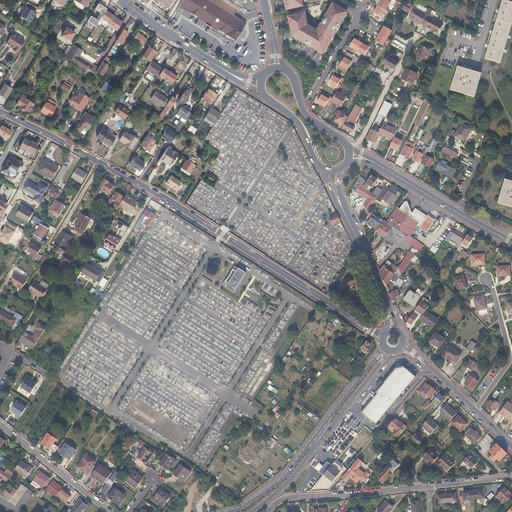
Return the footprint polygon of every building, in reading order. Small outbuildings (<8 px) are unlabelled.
[(173,0),(149,0),(168,11),(173,0)] [(205,21),(211,25),(209,29),(224,38),(233,44),(234,42),(235,40),(246,22),(233,15),(237,9),(223,0),(182,0),(180,5),(205,21)] [(223,0),(237,9),(240,11),(243,7),(244,6),(242,0),(223,0)] [(284,0),(287,10),(303,6),(302,0),(284,0)] [(381,0),(379,5),(386,9),(390,2),(393,4),(395,0),(381,0)] [(511,22),(511,2),(504,0),(502,0),(485,59),(500,63),(511,22)] [(25,7),(26,7),(20,18),(29,23),(31,20),(30,19),(32,16),(33,17),(36,13),(35,12),(37,8),(28,3),(25,7)] [(107,9),(98,4),(87,22),(95,27),(100,19),(105,11),(107,9)] [(293,37),(296,38),(296,39),(306,43),(305,44),(312,47),(323,53),(336,31),(335,31),(339,25),(340,25),(344,18),(343,17),(346,11),(333,4),(325,17),(326,18),(323,23),(322,23),(320,26),(321,27),(318,32),(308,26),(308,27),(306,26),(305,21),(307,20),(305,13),(289,17),(293,37)] [(386,9),(379,5),(374,13),(376,14),(381,17),(386,9)] [(424,15),(414,9),(409,17),(415,21),(415,22),(419,25),(420,23),(423,25),(428,17),(431,11),(428,9),(424,15)] [(114,16),(105,11),(100,19),(109,24),(114,16)] [(114,15),(114,16),(109,24),(108,26),(116,31),(122,22),(117,19),(118,17),(114,15)] [(442,25),(428,17),(422,27),(426,29),(427,27),(437,33),(442,25)] [(392,30),(384,26),(380,34),(387,38),(392,30)] [(75,32),(67,27),(62,35),(70,39),(75,32)] [(127,32),(123,29),(113,45),(116,47),(118,43),(120,44),(128,32),(127,32)] [(24,40),(12,33),(6,44),(9,46),(10,45),(13,47),(12,49),(12,50),(16,52),(17,52),(24,40)] [(136,35),(134,37),(132,41),(141,47),(147,40),(137,33),(136,35)] [(387,38),(380,34),(375,41),(383,45),(387,38)] [(362,43),(354,39),(350,46),(357,51),(362,43)] [(369,47),(362,43),(357,51),(356,53),(359,55),(360,52),(367,56),(370,51),(368,50),(369,47)] [(66,55),(65,56),(86,70),(87,69),(90,63),(79,56),(83,50),(73,44),(72,46),(69,50),(67,54),(66,55)] [(430,49),(420,45),(414,59),(423,64),(430,49)] [(155,51),(148,47),(142,55),(149,60),(155,51)] [(345,57),(344,57),(339,65),(347,69),(349,66),(353,59),(346,55),(345,57)] [(105,57),(98,69),(96,72),(98,73),(101,75),(108,65),(105,64),(108,59),(105,57)] [(398,63),(386,57),(382,63),(394,70),(398,63)] [(161,67),(151,61),(146,69),(156,75),(161,67)] [(98,69),(90,63),(87,69),(90,71),(95,74),(96,72),(98,69)] [(481,73),(458,66),(450,90),(474,97),(481,73)] [(170,72),(164,68),(160,75),(166,79),(172,82),(176,76),(170,72)] [(417,74),(405,69),(401,79),(413,84),(417,74)] [(83,79),(81,78),(78,82),(85,86),(85,85),(89,88),(88,89),(92,91),(97,83),(86,76),(83,79)] [(340,80),(333,76),(329,84),(338,89),(344,79),(342,78),(340,80)] [(115,88),(106,81),(101,89),(110,95),(115,88)] [(11,88),(4,84),(0,90),(0,94),(6,97),(11,88)] [(191,89),(188,87),(176,104),(179,105),(178,106),(179,107),(191,89)] [(210,90),(208,88),(202,97),(210,103),(213,99),(214,99),(217,94),(213,92),(214,91),(211,89),(210,90)] [(77,96),(72,97),(70,101),(70,105),(74,107),(78,107),(83,109),(90,98),(80,91),(77,96)] [(168,99),(156,91),(151,98),(161,105),(162,104),(163,105),(168,99)] [(346,97),(337,92),(333,98),(331,101),(341,107),(346,97)] [(22,94),(17,104),(29,111),(33,104),(31,103),(29,102),(25,99),(26,96),(22,94)] [(329,100),(321,95),(317,103),(323,107),(318,115),(321,117),(331,102),(328,100),(329,100)] [(176,99),(171,96),(156,119),(160,121),(162,118),(163,119),(168,112),(166,111),(169,105),(171,106),(176,99)] [(44,105),(44,106),(41,111),(50,116),(55,107),(46,102),(44,105)] [(383,106),(382,106),(378,114),(383,117),(385,118),(391,105),(385,102),(383,106)] [(362,108),(355,104),(342,127),(352,132),(354,127),(352,126),(362,108)] [(122,106),(121,105),(116,113),(117,114),(125,119),(130,111),(123,106),(122,106)] [(187,109),(182,105),(176,113),(185,119),(191,111),(190,111),(191,110),(188,108),(187,109)] [(220,114),(211,108),(205,117),(203,120),(212,126),(214,123),(220,114)] [(339,111),(336,116),(337,117),(336,120),(335,121),(342,125),(343,124),(347,117),(345,116),(346,114),(341,111),(341,112),(339,111)] [(95,118),(85,112),(75,127),(85,133),(95,118)] [(383,117),(378,114),(374,122),(376,123),(377,122),(380,123),(383,117)] [(382,124),(380,129),(378,133),(378,134),(393,140),(397,131),(382,124)] [(471,129),(461,124),(455,136),(465,141),(471,129)] [(11,131),(1,125),(0,127),(0,133),(7,138),(11,131)] [(197,129),(191,125),(187,130),(194,134),(197,129)] [(165,132),(162,136),(167,140),(167,141),(170,143),(177,133),(167,126),(164,131),(165,132)] [(105,129),(103,128),(97,137),(99,139),(105,129)] [(108,131),(105,129),(99,139),(109,146),(115,138),(114,137),(116,135),(108,130),(108,131)] [(373,131),(371,129),(366,139),(373,143),(378,134),(378,133),(373,131)] [(130,134),(125,131),(119,140),(125,143),(127,144),(127,146),(131,149),(138,138),(131,133),(130,134)] [(155,141),(146,135),(141,144),(149,149),(152,145),(153,146),(155,143),(154,143),(155,141)] [(401,141),(394,137),(390,147),(397,150),(401,141)] [(31,141),(25,138),(19,147),(25,151),(26,150),(32,153),(37,144),(31,140),(31,141)] [(403,145),(404,146),(400,154),(399,154),(397,159),(401,161),(403,156),(409,158),(413,150),(411,149),(413,145),(405,141),(403,145)] [(178,154),(168,147),(160,159),(170,165),(178,154)] [(441,150),(439,153),(455,161),(458,154),(445,147),(443,151),(441,150)] [(422,155),(416,152),(413,160),(419,163),(422,155)] [(145,163),(134,156),(129,163),(136,168),(137,167),(140,169),(140,170),(145,163)] [(21,163),(10,157),(2,171),(8,174),(10,171),(15,174),(21,163)] [(433,160),(427,157),(423,165),(429,168),(433,160)] [(188,160),(186,159),(181,167),(190,173),(195,165),(192,163),(194,161),(189,158),(188,160)] [(58,168),(44,160),(37,171),(51,179),(58,168)] [(442,164),(439,162),(435,170),(451,178),(455,170),(446,165),(447,163),(444,161),(442,164)] [(67,166),(64,164),(58,174),(61,176),(61,177),(67,166)] [(77,176),(73,174),(71,177),(82,183),(87,174),(77,168),(74,172),(78,174),(77,176)] [(181,181),(172,174),(166,183),(176,189),(181,181)] [(376,179),(370,175),(367,181),(363,187),(364,187),(366,189),(369,185),(372,186),(376,179)] [(367,181),(360,176),(356,182),(363,187),(367,181)] [(109,182),(105,179),(99,188),(103,190),(109,194),(114,186),(109,183),(109,182)] [(511,180),(505,179),(498,203),(511,207),(511,180)] [(28,181),(23,189),(35,196),(33,200),(40,204),(44,197),(46,194),(49,189),(40,183),(37,187),(28,181)] [(59,190),(52,186),(47,193),(50,195),(57,199),(60,195),(57,193),(59,190)] [(360,194),(364,197),(368,199),(364,204),(367,212),(369,210),(375,201),(378,196),(373,193),(366,189),(364,187),(360,194)] [(382,190),(377,187),(373,193),(378,196),(382,190)] [(383,188),(382,190),(378,196),(375,201),(379,203),(381,200),(390,206),(396,196),(388,190),(388,191),(383,188)] [(124,197),(116,192),(112,198),(113,199),(115,200),(114,202),(116,203),(114,207),(117,210),(120,206),(119,205),(124,197)] [(134,199),(126,194),(120,206),(124,208),(123,211),(128,214),(130,212),(131,210),(134,212),(138,206),(139,204),(136,202),(133,201),(134,199)] [(58,201),(56,199),(48,212),(57,218),(65,205),(61,203),(58,201)] [(111,201),(109,200),(103,210),(107,212),(110,207),(109,207),(112,202),(111,201)] [(400,209),(397,207),(386,222),(392,226),(408,237),(409,235),(411,236),(418,225),(420,226),(419,228),(426,232),(427,231),(435,220),(428,215),(428,216),(416,208),(413,212),(412,212),(412,211),(407,201),(404,203),(400,209)] [(28,222),(33,212),(30,210),(29,211),(25,209),(21,207),(16,215),(28,222)] [(155,215),(146,209),(144,214),(146,216),(147,216),(148,217),(150,218),(146,224),(149,226),(153,220),(152,219),(155,215)] [(79,220),(78,219),(75,225),(76,226),(74,230),(81,234),(84,230),(91,218),(82,214),(79,220)] [(337,214),(329,218),(332,224),(340,220),(337,214)] [(370,226),(371,225),(378,230),(377,231),(385,237),(392,226),(386,222),(384,221),(381,225),(381,224),(380,225),(370,218),(367,224),(370,226)] [(17,228),(8,223),(6,227),(6,226),(4,230),(3,230),(0,234),(1,235),(0,236),(0,239),(8,243),(15,232),(14,231),(17,228)] [(48,228),(41,224),(34,235),(42,239),(48,228)] [(408,237),(392,226),(385,237),(384,239),(392,244),(395,239),(401,244),(403,240),(404,241),(408,244),(410,242),(412,240),(408,237)] [(459,234),(451,229),(444,240),(449,244),(451,241),(456,244),(454,246),(458,249),(465,238),(462,236),(459,234)] [(71,236),(63,231),(54,247),(64,253),(65,254),(67,249),(64,247),(66,244),(71,236)] [(112,236),(108,234),(103,242),(115,249),(120,242),(116,239),(116,238),(112,236)] [(408,237),(412,240),(421,246),(422,244),(411,236),(409,235),(408,237)] [(468,235),(465,238),(458,249),(457,250),(460,251),(464,245),(467,247),(474,238),(468,235)] [(412,240),(410,242),(419,248),(421,246),(412,240)] [(32,244),(26,256),(39,263),(43,256),(38,254),(41,249),(32,244)] [(384,266),(379,271),(389,291),(394,285),(414,256),(409,252),(398,268),(387,261),(384,266)] [(64,253),(60,260),(66,263),(62,270),(67,273),(75,259),(65,254),(64,253)] [(48,256),(44,254),(43,256),(39,263),(40,264),(43,266),(48,256)] [(484,254),(472,255),(473,265),(485,265),(484,254)] [(105,275),(88,265),(86,268),(84,267),(80,272),(100,283),(105,275)] [(509,266),(497,267),(498,277),(510,276),(509,266)] [(232,271),(229,276),(225,281),(231,284),(229,287),(234,291),(246,273),(239,268),(237,271),(233,268),(232,271)] [(26,281),(15,274),(10,282),(14,284),(13,285),(21,290),(26,281)] [(353,292),(361,283),(352,275),(344,283),(353,292)] [(463,275),(454,278),(457,290),(466,288),(463,275)] [(33,282),(27,291),(37,297),(36,298),(40,300),(46,290),(33,282)] [(394,285),(389,291),(388,294),(391,300),(400,295),(398,291),(399,291),(399,289),(397,287),(394,285)] [(414,294),(409,291),(404,299),(407,301),(406,302),(410,304),(410,303),(414,306),(423,292),(418,289),(417,291),(414,294)] [(484,296),(474,298),(477,311),(487,308),(484,296)] [(429,301),(424,298),(406,322),(409,324),(411,326),(412,323),(413,321),(419,313),(422,315),(425,311),(428,307),(426,305),(429,301)] [(0,311),(0,319),(13,327),(16,320),(19,322),(22,317),(18,314),(17,316),(14,315),(13,317),(1,310),(0,311)] [(425,311),(422,315),(419,319),(426,324),(432,328),(433,329),(437,322),(436,322),(438,319),(425,311)] [(339,320),(335,326),(353,337),(356,332),(339,320)] [(36,339),(27,334),(23,341),(34,347),(43,334),(40,332),(37,337),(37,338),(36,339)] [(445,340),(436,333),(430,341),(429,341),(427,344),(429,346),(430,344),(434,347),(435,346),(439,348),(445,340)] [(370,344),(366,341),(361,348),(364,351),(363,352),(365,353),(366,352),(370,346),(369,345),(370,344)] [(476,344),(471,341),(466,348),(471,351),(476,344)] [(448,346),(442,355),(442,356),(445,359),(447,357),(451,360),(456,363),(461,355),(455,351),(456,350),(451,346),(450,347),(448,346)] [(468,360),(464,366),(473,372),(477,366),(468,360)] [(43,368),(41,367),(33,380),(37,382),(38,381),(39,381),(46,370),(43,368)] [(405,367),(396,368),(384,383),(376,393),(377,394),(361,413),(376,424),(416,376),(405,367)] [(468,379),(467,380),(464,384),(472,390),(478,381),(475,379),(476,378),(474,377),(474,378),(470,376),(468,379)] [(37,382),(33,380),(8,419),(12,422),(13,421),(18,413),(23,406),(23,405),(25,402),(26,403),(33,393),(31,392),(37,382)] [(429,385),(425,383),(419,390),(422,393),(423,391),(430,397),(436,391),(429,384),(429,385)] [(445,398),(440,393),(434,400),(436,402),(439,404),(445,398)] [(489,400),(490,401),(487,406),(495,411),(497,407),(496,406),(498,403),(495,401),(497,398),(495,397),(495,398),(492,396),(489,400)] [(431,403),(428,400),(422,407),(425,410),(427,408),(431,403)] [(511,417),(511,404),(508,402),(500,413),(504,416),(504,415),(510,419),(511,417)] [(395,411),(398,414),(404,408),(402,405),(395,411)] [(457,414),(448,405),(440,414),(449,422),(457,414)] [(89,413),(95,417),(98,412),(92,409),(89,413)] [(21,415),(18,413),(13,421),(16,423),(21,415)] [(467,424),(459,416),(452,423),(461,431),(463,428),(464,429),(467,426),(466,425),(467,424)] [(395,418),(389,424),(395,430),(393,432),(397,436),(406,426),(403,423),(402,424),(395,418)] [(438,426),(429,418),(422,426),(431,433),(438,426)] [(471,429),(465,436),(474,444),(480,437),(478,435),(478,434),(475,431),(474,432),(471,429)] [(48,433),(41,443),(55,452),(59,447),(53,444),(57,439),(48,433)] [(380,444),(380,445),(388,452),(391,448),(380,439),(378,442),(380,444)] [(76,450),(65,443),(59,452),(70,459),(71,456),(74,453),(76,450)] [(490,453),(493,455),(490,458),(491,459),(490,461),(492,462),(493,461),(494,462),(496,459),(500,461),(501,460),(500,460),(502,458),(503,458),(504,457),(503,457),(506,454),(507,453),(503,449),(502,450),(501,448),(497,444),(496,445),(497,445),(494,448),(493,449),(491,452),(490,451),(489,453),(490,453)] [(153,454),(144,448),(138,457),(146,464),(153,454)] [(438,456),(429,449),(423,456),(428,461),(429,460),(433,463),(438,456)] [(446,452),(445,454),(438,461),(443,466),(444,465),(450,470),(457,461),(446,452)] [(470,453),(465,458),(463,460),(472,468),(479,461),(470,453)] [(175,461),(166,454),(159,463),(168,470),(175,461)] [(96,462),(85,455),(79,465),(82,468),(81,470),(88,474),(92,467),(93,465),(96,462)] [(319,461),(315,457),(310,464),(315,468),(324,474),(332,465),(328,461),(324,465),(319,461)] [(362,461),(358,458),(341,477),(345,481),(362,461)] [(21,461),(18,464),(29,472),(32,468),(21,461)] [(373,470),(362,461),(345,481),(346,482),(350,477),(351,476),(357,482),(360,478),(363,481),(373,470)] [(384,468),(385,469),(379,476),(383,479),(384,477),(386,478),(390,473),(388,472),(392,467),(391,466),(388,463),(384,468)] [(18,464),(15,469),(26,477),(29,472),(18,464)] [(112,472),(100,464),(92,475),(99,480),(98,481),(104,485),(112,472)] [(191,472),(180,465),(173,474),(184,482),(191,472)] [(341,472),(332,465),(324,474),(334,482),(341,472)] [(0,475),(3,477),(2,479),(5,481),(10,476),(0,468),(0,475)] [(404,472),(399,468),(395,473),(399,477),(404,472)] [(49,478),(40,471),(33,479),(43,487),(49,478)] [(111,480),(110,479),(107,483),(108,484),(102,492),(105,495),(116,480),(120,474),(117,471),(111,480)] [(143,477),(134,471),(126,481),(135,487),(143,477)] [(62,488),(52,480),(46,489),(56,496),(57,496),(61,489),(62,488)] [(0,486),(0,494),(9,502),(10,501),(15,504),(27,488),(24,485),(22,484),(18,490),(14,495),(13,496),(0,486)] [(511,494),(504,487),(493,499),(495,500),(496,498),(498,496),(504,503),(511,494)] [(45,491),(42,488),(37,495),(40,497),(45,491)] [(126,496),(115,488),(108,497),(119,505),(126,496)] [(61,489),(57,496),(66,503),(71,497),(61,489)] [(170,496),(161,489),(153,499),(162,506),(170,496)] [(484,490),(474,491),(474,499),(485,498),(484,490)] [(474,491),(464,492),(464,496),(460,496),(461,504),(465,504),(464,500),(474,499),(474,491)] [(438,494),(437,494),(438,503),(439,503),(439,502),(456,501),(457,501),(456,492),(455,492),(456,493),(438,495),(438,494)] [(86,504),(80,500),(71,511),(80,511),(83,508),(86,504)] [(387,511),(392,506),(385,500),(376,510),(379,511),(387,511)] [(411,502),(412,511),(419,511),(419,501),(419,500),(410,501),(411,502)]
